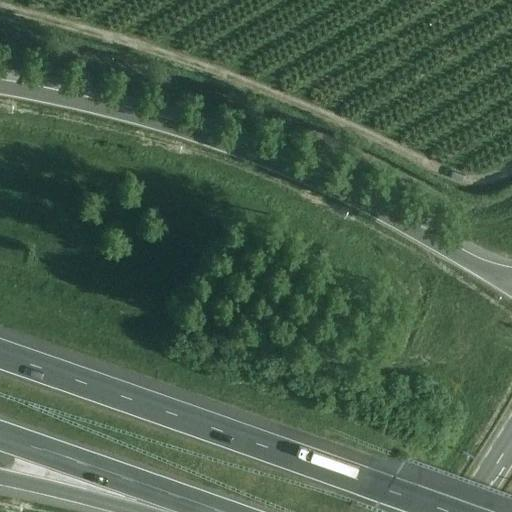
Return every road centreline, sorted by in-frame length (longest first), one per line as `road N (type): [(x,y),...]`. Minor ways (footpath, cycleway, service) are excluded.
road 1 (motorway): [(511,289),(282,166),(115,111),(0,87)]
road 2 (motorway): [(446,511),(0,355)]
road 3 (motorway): [(0,436),(218,511)]
road 4 (motorway): [(0,478),(139,511)]
